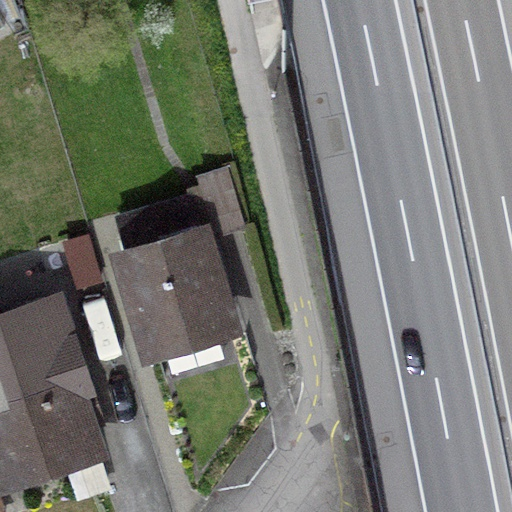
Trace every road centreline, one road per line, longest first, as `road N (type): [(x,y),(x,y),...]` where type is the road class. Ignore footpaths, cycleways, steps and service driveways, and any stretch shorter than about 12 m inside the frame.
road 1 (residential): [(228,511),(312,378),(235,0)]
road 2 (motorway): [(359,0),(461,511)]
road 3 (motorway): [(511,244),(461,0)]
